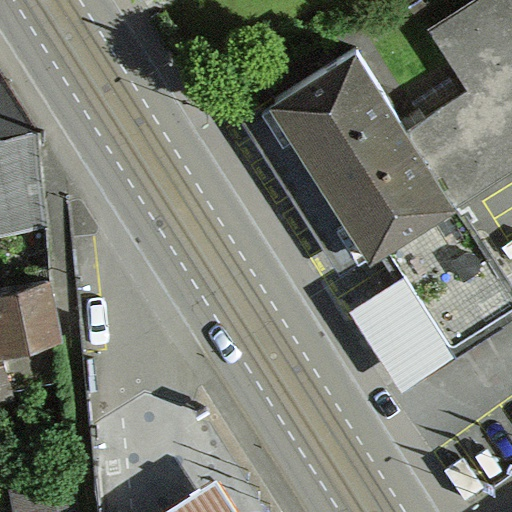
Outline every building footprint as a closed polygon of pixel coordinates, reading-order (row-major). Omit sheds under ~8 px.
[(511,0),(468,0),(428,24),(465,86),(418,119),(454,198),(511,162),(511,0)] [(356,39),(267,94),(365,253),(385,241),(454,198),(356,39)] [(0,139),(36,131),(0,69),(0,139)] [(365,253),(267,94),(234,114),(332,273),(365,253)] [(0,235),(46,226),(36,131),(0,139),(0,235)] [(403,270),(349,307),(406,384),(511,311),(511,279),(454,198),(385,241),(403,270)] [(64,335),(52,274),(0,285),(0,351),(3,351),(64,335)] [(0,399),(15,396),(3,351),(0,351),(0,399)] [(8,487),(13,511),(72,511),(80,510),(70,472),(8,487)] [(237,511),(212,474),(154,511),(237,511)]
